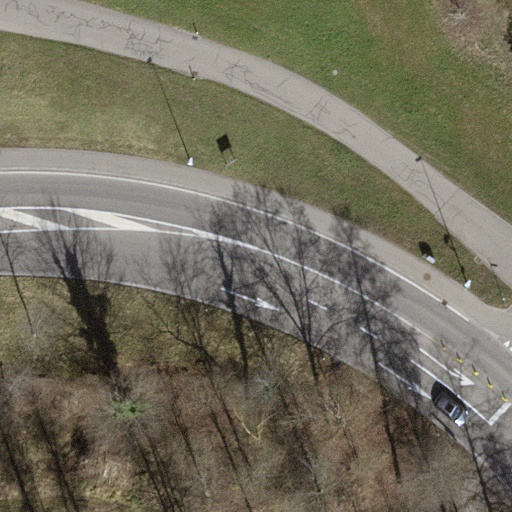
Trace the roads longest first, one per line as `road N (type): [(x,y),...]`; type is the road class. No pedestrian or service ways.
road 1 (residential): [(0,8),(68,19),(280,87),(411,172),(511,256)]
road 2 (secondary): [(511,421),(438,362),(327,292),(245,258),(100,221),(0,219)]
road 3 (track): [(511,476),(368,511)]
